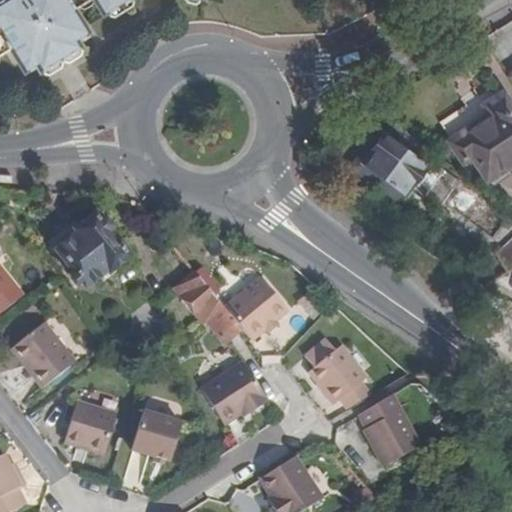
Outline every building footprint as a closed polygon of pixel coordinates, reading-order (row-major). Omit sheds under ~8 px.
[(0,0),(0,51),(9,46),(23,70),(35,63),(38,69),(79,44),(75,37),(87,30),(72,7),(84,0),(93,0),(102,13),(123,0),(0,0)] [(487,178),(511,161),(511,105),(503,93),(485,105),(491,113),(449,140),(462,160),(471,154),(487,178)] [(423,163),(424,161),(420,158),(427,149),(397,126),(389,136),(385,133),(371,153),(372,154),(364,165),(383,179),(377,187),(395,200),(402,190),(409,180),(410,181),(423,163)] [(349,166),(377,187),(383,179),(364,165),(372,154),(371,153),(385,133),(381,130),(367,150),(363,147),(349,166)] [(409,180),(402,190),(410,196),(422,199),(439,175),(423,163),(410,181),(409,180)] [(109,271),(127,256),(108,232),(109,231),(109,227),(105,222),(101,221),(100,222),(95,216),(77,230),(80,234),(58,251),(73,270),(68,274),(76,285),(81,281),(86,286),(108,269),(109,271)] [(58,251),(80,234),(77,230),(79,228),(76,223),(51,243),(58,251)] [(511,237),(496,252),(508,272),(511,269),(511,237)] [(0,313),(22,296),(0,268),(0,313)] [(222,306),(194,271),(176,286),(184,297),(182,299),(193,312),(195,310),(204,321),(222,306)] [(275,322),(288,311),(261,278),(224,308),(240,328),(251,342),(265,330),(275,322)] [(334,304),(323,316),(334,326),(345,314),(334,304)] [(240,328),(224,308),(222,306),(204,321),(215,334),(218,331),(226,340),(240,328)] [(268,334),(278,326),(275,322),(265,330),(268,334)] [(75,363),(44,323),(14,347),(33,371),(30,374),(42,389),(75,363)] [(218,331),(215,334),(222,343),(226,340),(218,331)] [(371,395),(361,382),(366,378),(341,346),(335,350),(326,339),(305,356),(314,367),(308,372),(334,404),(339,399),(348,409),(371,395)] [(33,371),(14,347),(10,349),(30,374),(33,371)] [(268,401),(242,362),(201,389),(224,425),(241,414),(248,409),(251,412),(268,401)] [(421,447),(392,394),(358,415),(366,429),(363,431),(383,467),(421,447)] [(104,455),(116,414),(76,402),(63,442),(104,455)] [(172,454),(181,423),(143,412),(131,450),(154,457),(166,460),(169,461),(172,454)] [(0,511),(9,511),(26,504),(19,490),(26,486),(18,471),(14,474),(10,467),(4,455),(0,457),(0,511)] [(275,511),(301,511),(323,498),(295,456),(259,480),(271,497),(275,504),(272,506),(275,511)] [(164,465),(166,460),(154,457),(152,462),(164,465)] [(367,487),(355,496),(362,506),(376,499),(367,487)]
